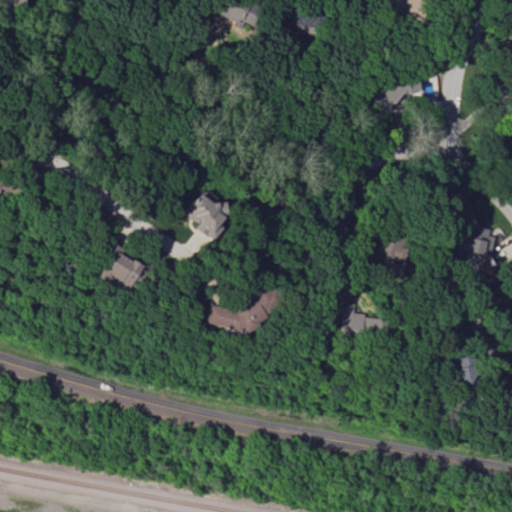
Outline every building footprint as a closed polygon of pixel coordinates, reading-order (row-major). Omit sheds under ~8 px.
[(0,0),(0,9),(29,1),(28,0),(0,0)] [(215,0),(212,14),(228,19),(226,25),(236,28),(238,20),(251,23),(255,7),(228,0),(215,0)] [(384,0),(385,14),(400,13),(400,21),(420,20),(418,0),(384,0)] [(317,11),(292,9),(290,26),(299,27),(299,29),(315,31),(317,11)] [(433,97),(432,70),(405,72),(405,82),(399,82),(390,74),(376,88),(374,87),(368,94),(384,109),(400,91),(400,96),(405,95),(406,99),(433,97)] [(511,77),(508,76),(500,98),(511,103),(507,118),(511,120),(511,124),(511,128),(511,77)] [(335,147),(305,125),(288,148),(305,161),(312,152),(325,162),(335,147)] [(0,190),(5,192),(8,182),(0,179),(0,190)] [(206,235),(222,206),(192,190),(176,218),(206,235)] [(448,258),(460,261),(466,271),(475,266),(477,269),(482,266),(481,264),(491,258),(485,248),(488,235),(481,234),(483,228),(468,224),(467,230),(455,227),(448,258)] [(362,272),(375,235),(378,236),(381,227),(402,234),(402,237),(406,238),(403,247),(398,246),(397,248),(401,250),(397,262),(393,261),(389,274),(381,272),(379,278),(362,272)] [(146,268),(111,246),(95,273),(130,295),(146,268)] [(203,323),(257,332),(261,304),(251,302),(252,294),(239,292),(236,309),(206,304),(203,323)] [(327,342),(328,333),(335,334),(338,317),(332,316),(334,302),(348,305),(347,315),(359,317),(358,320),(383,323),(380,338),(379,338),(378,345),(357,342),(356,349),(342,346),(342,345),(327,342)] [(466,358),(447,361),(448,364),(441,366),(444,379),(451,377),(452,381),(458,386),(453,388),(472,400),(479,390),(477,386),(480,381),(469,375),(466,358)] [(511,405),(503,403),(508,385),(511,386),(511,405)]
